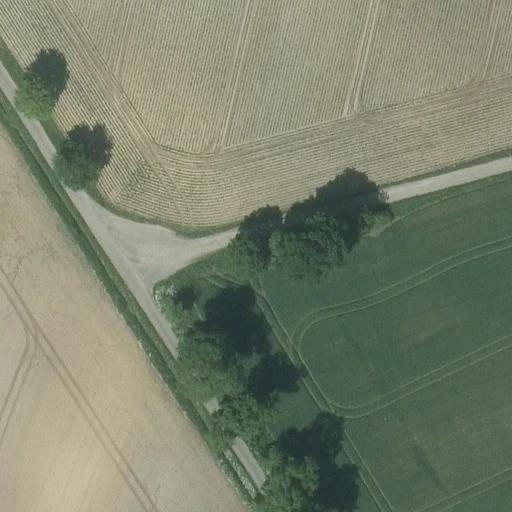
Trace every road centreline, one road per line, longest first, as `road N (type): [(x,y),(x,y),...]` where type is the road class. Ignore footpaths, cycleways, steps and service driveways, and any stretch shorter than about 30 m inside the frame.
road 1 (unclassified): [(0,77),(280,511)]
road 2 (track): [(511,165),(130,277)]
